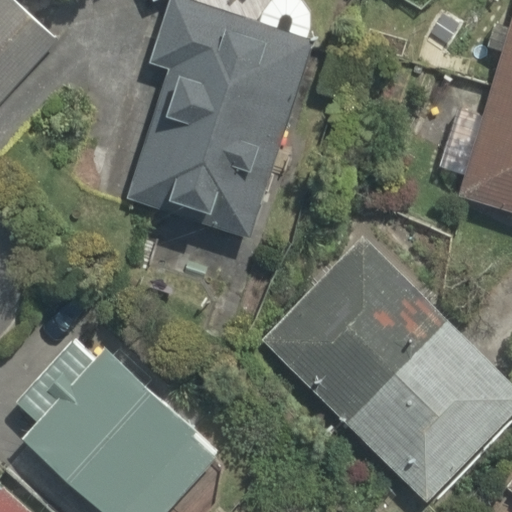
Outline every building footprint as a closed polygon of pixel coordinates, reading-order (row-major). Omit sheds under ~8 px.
[(0,0),(0,97),(51,42),(4,0),(0,0)] [(181,0),(162,0),(146,61),(163,66),(126,202),(153,209),(151,217),(190,227),(188,235),(247,251),(306,35),(181,0)] [(467,12),(439,0),(433,0),(412,47),(445,62),(467,12)] [(511,205),(511,0),(508,0),(454,189),(511,205)] [(511,396),(352,238),(250,341),(410,499),(511,396)] [(85,335),(40,382),(54,396),(11,441),(85,511),(166,511),(157,503),(207,451),(85,335)] [(511,481),(503,494),(511,500),(511,481)] [(0,511),(23,511),(0,491),(0,511)]
